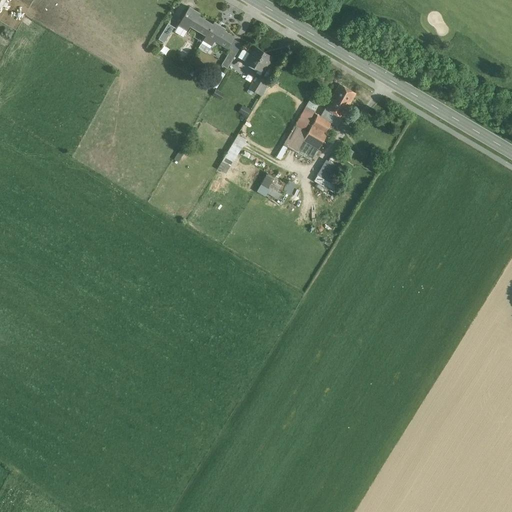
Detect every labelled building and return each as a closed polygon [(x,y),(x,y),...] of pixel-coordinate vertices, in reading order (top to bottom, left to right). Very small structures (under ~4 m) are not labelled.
[(201,14),(189,7),(178,25),(187,31),(190,27),(205,36),(206,36),(213,25),(212,25),(199,17),(201,14)] [(225,29),(214,22),(212,25),(213,25),(206,36),(205,36),(203,40),(212,46),(214,41),(227,49),(234,38),(224,31),(225,29)] [(168,24),(162,33),(168,37),(174,28),(168,24)] [(168,37),(162,33),(158,40),(164,43),(168,37)] [(271,57),(254,47),(249,55),(251,56),(247,63),(262,72),(271,57)] [(236,54),(230,50),(221,65),(227,69),(236,54)] [(217,88),(225,73),(217,69),(209,84),(217,88)] [(265,80),(259,76),(254,85),(260,88),(265,80)] [(254,85),(252,83),(249,89),(257,94),(260,88),(254,85)] [(356,94),(340,84),(330,101),(336,105),(339,99),(349,105),(356,94)] [(314,93),(295,125),(307,133),(311,126),(318,116),(318,114),(314,112),(322,98),(314,93)] [(349,105),(339,99),(336,105),(330,101),(326,109),(341,118),(349,105)] [(341,118),(326,109),(321,117),(331,123),(336,127),(341,118)] [(321,117),(318,116),(311,126),(324,134),(331,123),(321,117)] [(307,133),(295,125),(283,145),(296,152),(303,140),(307,133)] [(324,134),(311,126),(307,133),(303,140),(318,149),(326,135),(324,134)] [(237,137),(218,169),(226,174),(245,142),(237,137)] [(317,149),(302,141),(297,152),(312,159),(317,149)] [(345,169),(327,159),(315,179),(333,189),(345,169)] [(257,191),(277,201),(286,183),(267,172),(257,191)] [(291,195),(296,184),(288,180),(283,191),(291,195)]
